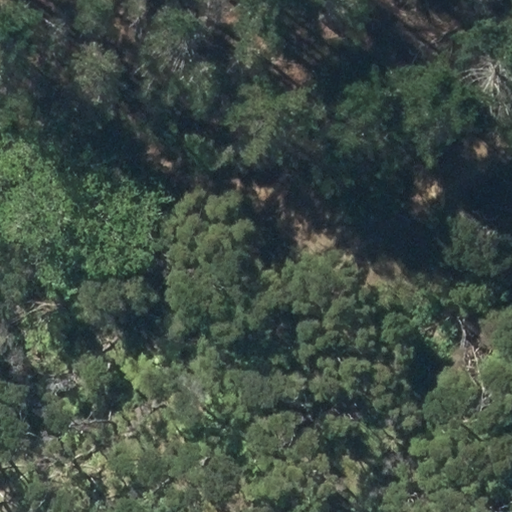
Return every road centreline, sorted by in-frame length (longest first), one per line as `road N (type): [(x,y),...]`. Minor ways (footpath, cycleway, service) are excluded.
road 1 (track): [(511,112),(359,258),(0,146)]
road 2 (track): [(359,258),(314,511)]
